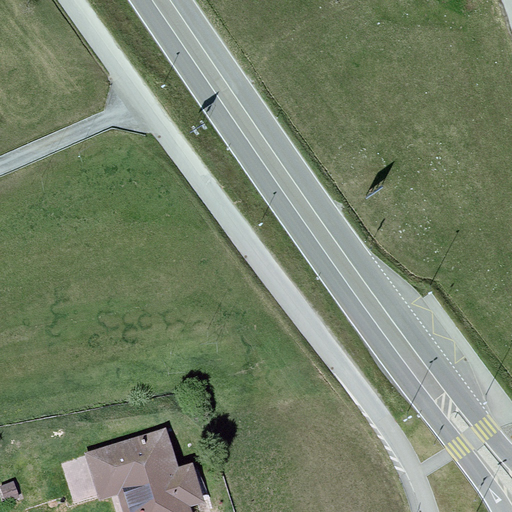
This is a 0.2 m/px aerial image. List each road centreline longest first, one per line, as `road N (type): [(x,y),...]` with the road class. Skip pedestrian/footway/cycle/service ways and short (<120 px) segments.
road 1 (primary): [(377,314),(160,0)]
road 2 (primary): [(377,314),(504,511)]
road 3 (primary): [(511,459),(377,314)]
